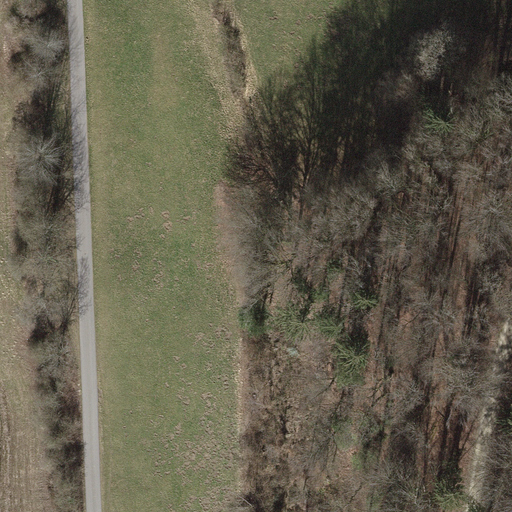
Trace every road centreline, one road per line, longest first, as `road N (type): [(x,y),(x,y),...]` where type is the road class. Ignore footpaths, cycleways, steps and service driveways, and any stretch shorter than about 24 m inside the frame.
road 1 (unclassified): [(72,0),(90,511)]
road 2 (track): [(511,333),(466,511)]
